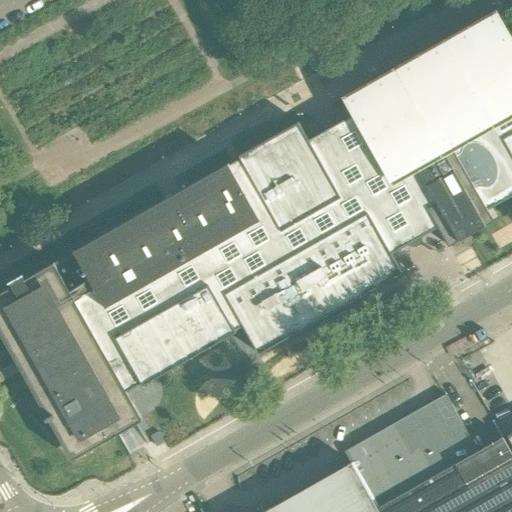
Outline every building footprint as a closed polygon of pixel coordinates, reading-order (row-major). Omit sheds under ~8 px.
[(511,37),(497,11),(344,97),(342,98),(350,112),(354,119),(380,164),(390,159),(400,177),(417,168),(424,181),(419,184),(431,204),(426,207),(437,226),(448,245),(493,220),(484,205),(511,189),(511,37)] [(180,147),(207,129),(194,111),(168,129),(180,147)] [(48,418),(68,454),(71,459),(141,419),(149,429),(161,420),(152,409),(156,406),(157,408),(258,351),(260,350),(412,263),(412,264),(414,263),(403,243),(437,226),(426,207),(431,204),(419,184),(424,181),(417,168),(400,177),(390,159),(380,164),(350,112),(308,134),(301,122),(272,139),(228,164),(228,163),(226,164),(227,164),(45,267),(46,270),(25,282),(21,274),(23,273),(22,272),(14,276),(7,281),(8,282),(9,281),(11,285),(10,286),(10,287),(0,292),(0,334),(46,415),(43,416),(46,420),(48,418)] [(85,196),(161,162),(150,139),(74,173),(85,196)] [(347,456),(352,466),(377,506),(479,449),(450,398),(448,399),(436,406),(349,456),(349,455),(347,456)] [(164,441),(159,431),(151,435),(156,446),(164,441)] [(479,449),(377,506),(380,511),(511,511),(511,434),(504,438),(503,436),(479,449)] [(380,511),(377,506),(352,466),(328,480),(271,511),(380,511)]
